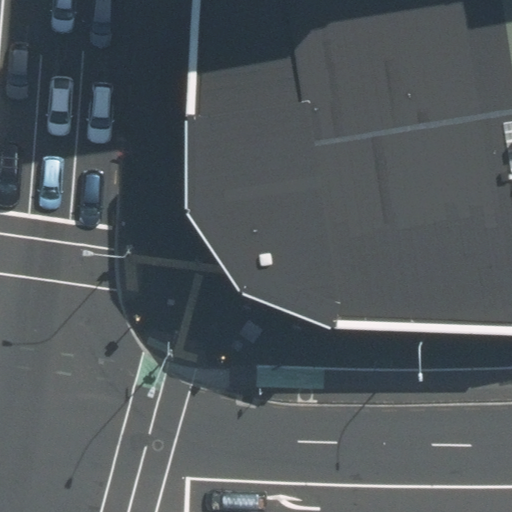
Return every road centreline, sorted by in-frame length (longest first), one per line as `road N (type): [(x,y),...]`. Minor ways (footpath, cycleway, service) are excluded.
road 1 (secondary): [(0,473),(511,484)]
road 2 (secondary): [(0,141),(7,0)]
